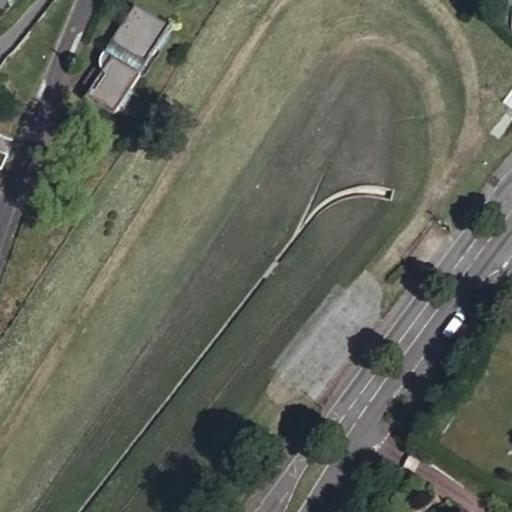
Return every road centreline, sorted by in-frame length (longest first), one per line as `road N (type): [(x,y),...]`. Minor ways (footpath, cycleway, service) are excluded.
road 1 (tertiary): [(511,193),(369,393)]
road 2 (residential): [(0,227),(84,0)]
road 3 (tertiary): [(369,393),(315,440),(265,511)]
road 4 (tertiary): [(311,511),(348,458),(369,393)]
